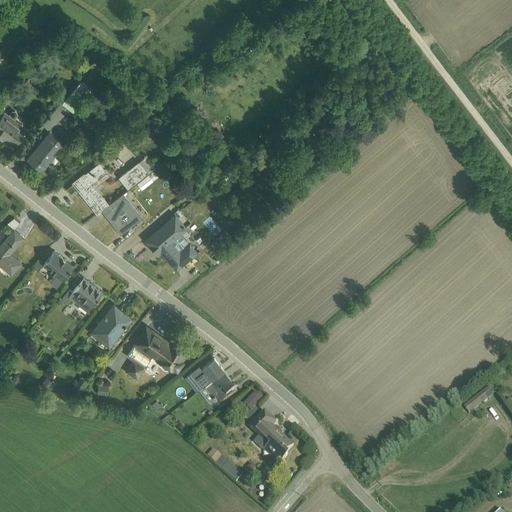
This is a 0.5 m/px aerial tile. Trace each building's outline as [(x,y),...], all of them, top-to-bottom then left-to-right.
[(100,61),(97,64),(116,87),(115,88),(118,92),(122,89),(100,61)] [(39,67),(18,91),(23,95),(44,71),(39,67)] [(80,80),(62,102),(73,111),(91,89),(80,80)] [(5,110),(0,115),(0,134),(3,137),(2,139),(10,146),(12,144),(13,145),(26,127),(14,117),(17,113),(16,109),(14,109),(11,110),(9,113),(5,110)] [(49,130),(26,158),(42,172),(65,143),(49,130)] [(146,155),(118,176),(128,188),(155,166),(146,155)] [(102,210),(110,203),(94,184),(108,173),(99,161),(85,172),(84,171),(71,181),(97,213),(102,210)] [(154,169),(137,182),(142,188),(158,175),(154,169)] [(110,203),(102,210),(120,233),(142,217),(123,193),(110,203)] [(172,241),(181,232),(187,227),(175,213),(145,239),(157,253),(160,250),(170,263),(171,262),(176,268),(202,246),(199,242),(193,247),(189,241),(179,250),(172,241)] [(211,231),(218,225),(210,216),(203,222),(211,231)] [(13,227),(15,228),(20,222),(14,217),(7,222),(13,227)] [(15,228),(13,227),(0,242),(0,264),(11,274),(22,262),(11,252),(25,236),(15,228)] [(179,250),(189,241),(181,232),(172,241),(179,250)] [(41,258),(34,267),(38,270),(43,264),(55,273),(49,280),(56,286),(73,264),(55,249),(44,261),(41,258)] [(77,284),(83,276),(78,272),(72,280),(77,284)] [(83,276),(77,284),(72,291),(69,288),(61,298),(68,303),(72,299),(87,310),(102,290),(83,276)] [(113,301),(89,330),(109,346),(133,317),(113,301)] [(132,358),(124,370),(137,379),(147,366),(145,364),(151,355),(160,361),(161,365),(163,367),(166,368),(168,367),(177,373),(184,362),(181,359),(188,346),(173,337),(169,342),(152,331),(154,329),(145,323),(132,342),(135,344),(127,355),(132,358)] [(205,386),(224,370),(214,358),(201,368),(199,366),(184,377),(196,392),(205,386)] [(224,370),(205,386),(220,405),(232,395),(231,393),(238,388),(230,379),(231,379),(224,370)] [(81,376),(71,389),(79,395),(89,382),(81,376)] [(46,377),(40,383),(49,390),(55,383),(46,377)] [(98,383),(97,393),(108,393),(108,384),(98,383)] [(488,388),(464,407),(469,414),(494,395),(488,388)] [(255,392),(243,404),(251,412),(263,399),(262,399),(264,397),(259,392),(257,394),(255,392)] [(157,400),(152,404),(157,410),(162,406),(157,400)] [(268,445),(263,451),(278,465),(287,456),(285,454),(294,445),(290,441),(289,442),(272,426),(276,422),(264,411),(255,420),(252,419),(247,425),(259,437),(268,445)] [(183,426),(178,429),(183,435),(187,432),(183,426)] [(268,445),(259,437),(254,442),(263,451),(268,445)] [(213,450),(207,457),(221,469),(227,462),(213,450)] [(261,484),(252,493),(260,500),(269,491),(261,484)]
